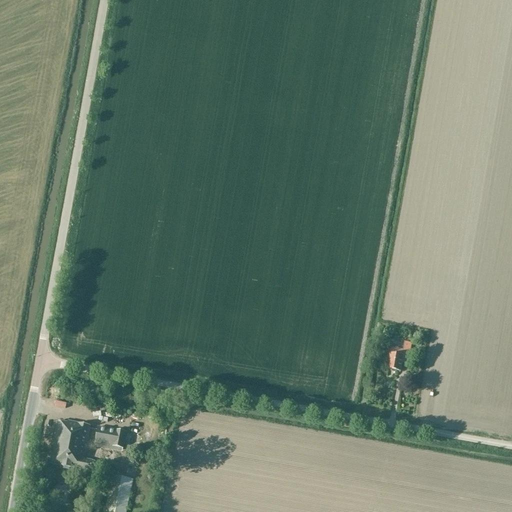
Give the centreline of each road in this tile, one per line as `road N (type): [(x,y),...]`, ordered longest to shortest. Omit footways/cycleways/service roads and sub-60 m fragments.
road 1 (unclassified): [(511,449),(41,361)]
road 2 (unclassified): [(41,361),(104,0)]
road 3 (unclassified): [(12,511),(41,361)]
